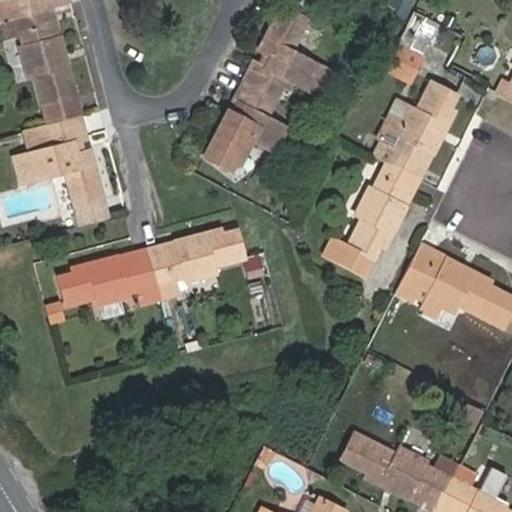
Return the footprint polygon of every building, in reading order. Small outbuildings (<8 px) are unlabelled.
[(0,0),(0,23),(50,11),(47,0),(0,0)] [(251,65),(242,85),(274,101),(275,101),(284,82),(304,91),(316,67),(288,53),(305,21),(280,9),(257,54),(271,60),(265,72),(251,65)] [(389,73),(414,83),(440,20),(415,10),(389,73)] [(50,11),(0,23),(0,42),(1,47),(20,42),(23,55),(17,56),(25,84),(32,83),(40,111),(68,104),(65,91),(71,89),(50,11)] [(271,60),(257,54),(251,65),(265,72),(271,60)] [(225,117),(203,161),(227,172),(243,141),(272,155),(284,130),(265,120),(274,101),(242,85),(231,105),(244,111),(238,124),(225,117)] [(400,139),(387,166),(420,183),(454,114),(450,112),(457,97),(433,85),(418,113),(410,109),(395,137),(400,139)] [(511,90),(501,86),(497,97),(511,104),(511,90)] [(231,105),(225,117),(238,124),(244,111),(231,105)] [(81,125),(24,139),(30,161),(13,165),(20,192),(65,180),(78,230),(106,223),(89,156),(76,160),(74,150),(86,146),(81,125)] [(89,156),(86,146),(74,150),(76,160),(89,156)] [(324,260),(364,280),(381,250),(385,251),(420,183),(387,166),(374,193),(371,191),(356,218),(362,221),(348,250),(333,242),(324,260)] [(147,253),(157,290),(184,283),(185,287),(216,278),(214,270),(245,261),(237,233),(222,238),(221,234),(147,253)] [(419,250),(402,283),(428,296),(427,299),(454,313),(458,306),(499,327),(511,303),(488,291),(490,286),(419,250)] [(147,253),(71,273),(72,278),(57,282),(64,311),(95,303),(97,311),(128,302),(127,297),(157,290),(147,253)] [(363,481),(426,511),(437,511),(452,483),(422,468),(424,465),(397,450),(393,458),(351,437),(338,461),(366,475),(363,481)] [(264,451),(255,469),(267,475),(276,457),(264,451)] [(452,483),(437,511),(504,511),(506,505),(479,492),(477,496),(452,483)] [(342,511),(319,500),(312,511),(263,511),(261,511),(260,511),(342,511)]
